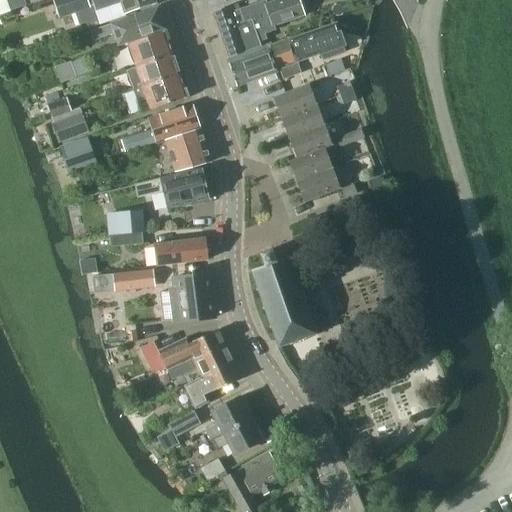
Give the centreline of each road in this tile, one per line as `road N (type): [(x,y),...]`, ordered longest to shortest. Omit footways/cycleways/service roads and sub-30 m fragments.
road 1 (tertiary): [(346,511),(317,442),(254,348),(236,304),(229,148),(177,0)]
road 2 (residential): [(435,0),(430,68),(511,345)]
